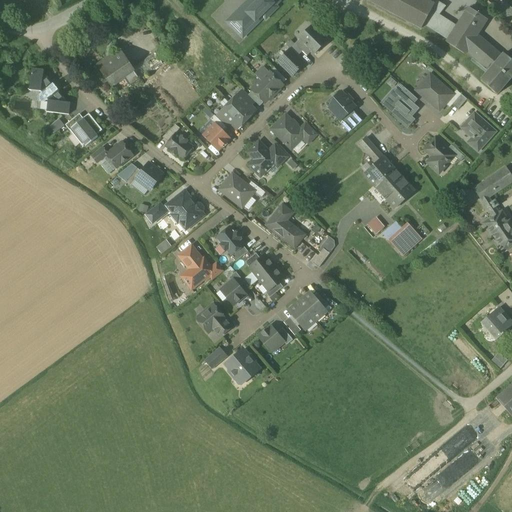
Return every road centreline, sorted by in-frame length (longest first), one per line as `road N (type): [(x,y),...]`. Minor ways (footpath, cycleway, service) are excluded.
road 1 (residential): [(196,188),(301,84),(324,75),(349,82),(416,156)]
road 2 (residential): [(196,188),(311,277),(237,340)]
road 3 (residential): [(33,31),(85,99),(196,188)]
road 4 (track): [(469,407),(472,418),(461,429),(388,480),(362,511)]
